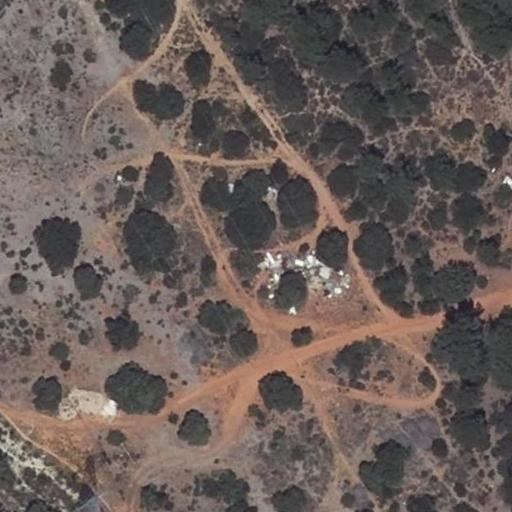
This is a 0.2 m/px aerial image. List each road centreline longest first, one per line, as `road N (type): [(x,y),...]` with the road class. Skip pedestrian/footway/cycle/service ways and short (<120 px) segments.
road 1 (track): [(0,416),(117,427),(396,326),(511,293)]
road 2 (track): [(80,0),(118,92),(201,215),(282,365)]
